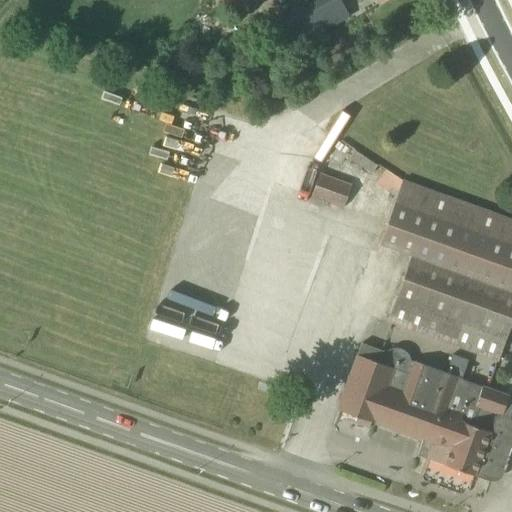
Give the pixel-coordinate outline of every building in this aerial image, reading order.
[(272,24),(278,35),(284,47),(348,12),(340,0),(316,0),(315,1),(272,24)] [(392,194),(402,178),(384,168),(375,184),(392,194)] [(343,207),(351,185),(329,177),(319,173),(311,196),(343,207)] [(379,244),(412,256),(387,322),(498,361),(511,322),(511,219),(402,180),(396,198),(379,244)] [(230,252),(234,242),(184,223),(180,233),(230,252)] [(169,254),(166,263),(199,271),(201,261),(169,254)] [(446,372),(427,365),(410,359),(409,356),(407,353),(403,350),(399,348),(397,348),(394,348),(390,349),(387,351),(385,351),(361,343),(337,410),(356,417),(354,423),(369,428),(371,422),(422,440),(419,451),(417,455),(418,456),(420,451),(428,454),(426,459),(474,476),(474,475),(488,480),(494,480),(499,478),(502,473),(504,469),(505,469),(509,458),(507,458),(511,445),(511,418),(510,418),(511,411),(511,397),(482,386),(481,388),(473,385),(474,383),(461,378),(469,359),(453,353),(446,372)]
